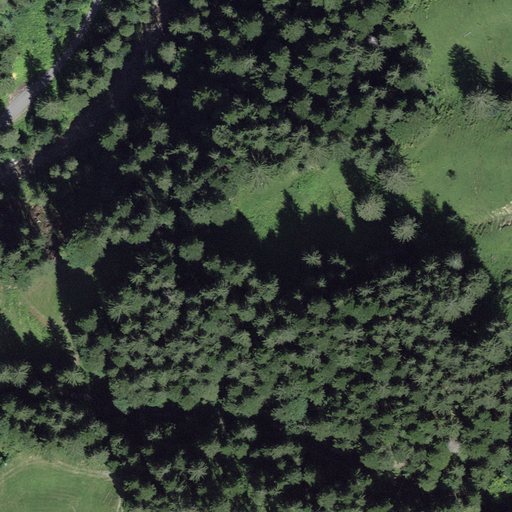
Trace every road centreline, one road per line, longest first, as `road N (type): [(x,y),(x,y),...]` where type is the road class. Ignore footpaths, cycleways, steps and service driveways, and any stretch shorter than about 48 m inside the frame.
road 1 (unclassified): [(0,124),(72,47),(98,0)]
road 2 (track): [(0,481),(32,461),(110,475),(122,491),(120,511)]
